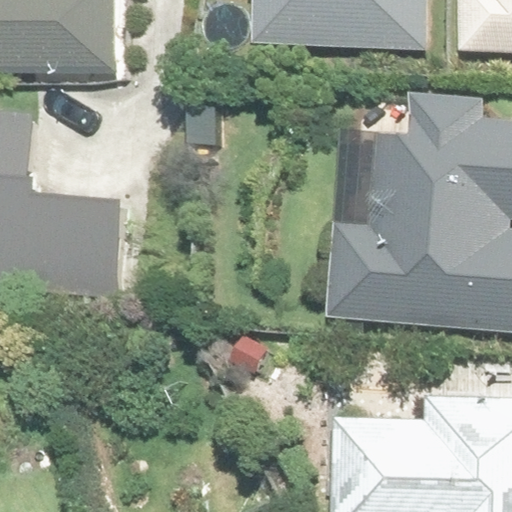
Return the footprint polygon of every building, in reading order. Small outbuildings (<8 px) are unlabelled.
[(0,0),(0,79),(119,81),(119,0),(0,0)] [(256,0),(255,49),(437,54),(437,0),(256,0)] [(511,61),(511,0),(472,0),(470,60),(511,61)] [(335,228),(331,321),(511,328),(511,129),(490,129),(491,102),(422,99),(421,137),(379,135),(375,230),(335,228)] [(0,289),(130,295),(134,205),(35,201),(38,124),(0,121),(0,289)] [(433,425),(337,422),(334,511),(511,511),(511,402),(434,400),(433,425)]
